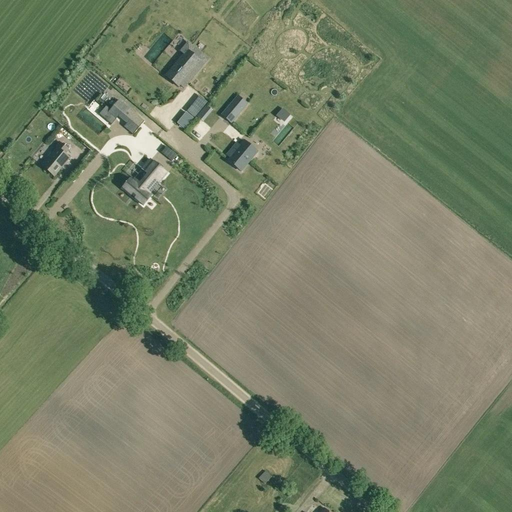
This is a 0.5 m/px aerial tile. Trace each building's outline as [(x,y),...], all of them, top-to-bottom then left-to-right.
[(180,85),(183,89),(198,71),(194,68),(204,56),(192,46),(166,77),(178,87),(180,85)] [(247,104),(238,96),(222,115),(231,123),(247,104)] [(115,119),(118,115),(127,123),(124,126),(133,134),(144,122),(118,100),(108,112),(115,119)] [(177,123),(183,128),(192,118),(186,112),(177,123)] [(122,168),(133,156),(118,140),(106,152),(122,168)] [(228,160),(241,171),(257,151),(244,141),(240,146),(237,144),(227,155),(230,158),(228,160)] [(42,166),(54,176),(70,158),(64,153),(68,149),(59,142),(55,146),(57,147),(42,166)] [(166,177),(149,163),(141,173),(146,177),(137,188),(132,184),(130,186),(129,184),(122,193),(143,209),(149,201),(148,199),(166,177)] [(258,479),(263,484),(264,483),(265,484),(271,476),(265,471),(258,479)]
